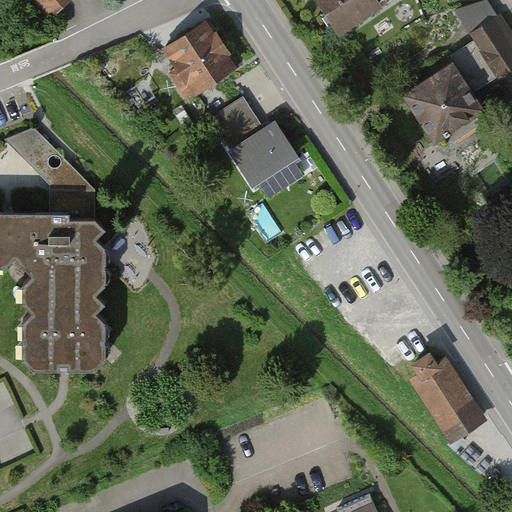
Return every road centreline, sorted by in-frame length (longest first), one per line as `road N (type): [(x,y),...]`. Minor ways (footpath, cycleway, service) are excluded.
road 1 (tertiary): [(511,403),(247,0)]
road 2 (residential): [(0,78),(183,0)]
